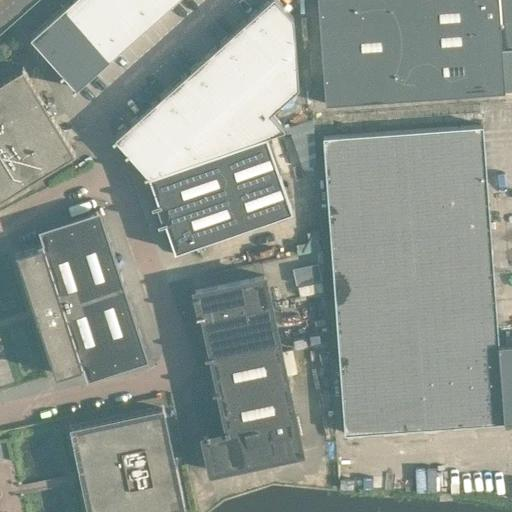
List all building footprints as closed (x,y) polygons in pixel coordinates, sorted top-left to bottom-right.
[(0,0),(0,28),(8,21),(31,0),(0,0)] [(141,28),(115,0),(69,0),(65,4),(111,55),(141,28)] [(171,2),(169,0),(115,0),(141,28),(171,2)] [(266,0),(242,22),(297,83),(292,17),(276,0),(266,0)] [(511,0),(316,0),(324,104),(479,92),(503,91),(511,90),(511,0)] [(111,55),(65,4),(29,36),(61,71),(60,72),(74,88),(111,55)] [(242,22),(212,48),(269,111),(297,86),(297,83),(242,22)] [(212,48),(182,75),(243,143),(265,135),(284,128),(269,111),(212,48)] [(0,196),(74,151),(21,66),(0,79),(0,196)] [(182,75),(152,101),(202,157),(243,143),(182,75)] [(202,157),(152,101),(111,137),(145,173),(146,175),(148,176),(202,157)] [(327,211),(407,205),(487,199),(481,125),(322,136),(327,211)] [(174,251),(291,210),(265,135),(243,143),(202,157),(148,176),(157,201),(152,203),(153,205),(156,205),(161,220),(158,221),(159,223),(164,221),(174,251)] [(487,199),(407,205),(327,211),(333,285),(492,273),(487,199)] [(34,313),(123,284),(99,209),(44,226),(45,229),(46,228),(50,240),(48,240),(51,247),(44,249),(42,242),(14,251),(34,313)] [(333,285),(338,358),(498,347),(497,346),(492,273),(333,285)] [(263,275),(194,290),(194,294),(192,294),(193,297),(195,296),(198,312),(196,313),(197,315),(202,314),(210,353),(205,354),(206,356),(211,355),(217,388),(213,389),(213,391),(218,390),(226,429),(224,429),(224,432),(208,435),(208,433),(205,433),(206,436),(202,436),(209,471),(300,451),(263,275)] [(123,284),(34,313),(54,375),(82,366),(79,359),(86,357),(88,363),(90,363),(93,374),(92,375),(93,377),(148,359),(123,284)] [(343,433),(503,421),(511,420),(511,345),(497,346),(498,347),(338,358),(343,433)] [(82,486),(87,511),(158,511),(182,507),(161,408),(70,428),(79,468),(84,467),(85,472),(76,474),(77,478),(78,482),(87,480),(88,485),(82,486)]
